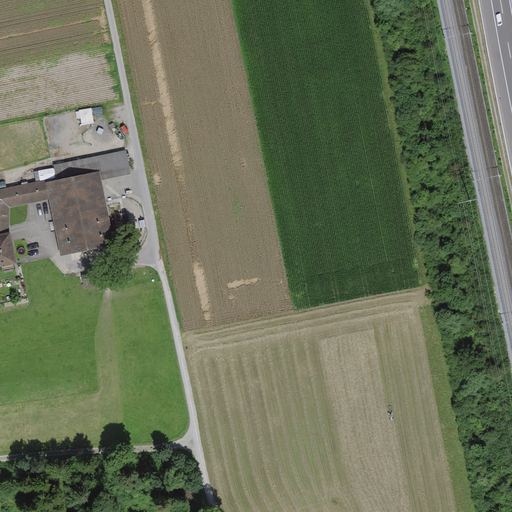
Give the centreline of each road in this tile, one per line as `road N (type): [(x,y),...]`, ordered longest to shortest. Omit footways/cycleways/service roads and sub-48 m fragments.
road 1 (unclassified): [(106,0),(161,268)]
road 2 (track): [(471,0),(511,200)]
road 3 (track): [(194,441),(0,458)]
road 4 (track): [(161,268),(194,441)]
road 5 (unknown): [(157,248),(61,262),(31,207)]
